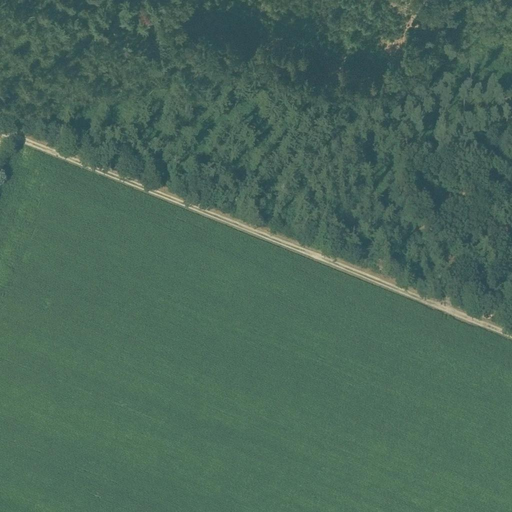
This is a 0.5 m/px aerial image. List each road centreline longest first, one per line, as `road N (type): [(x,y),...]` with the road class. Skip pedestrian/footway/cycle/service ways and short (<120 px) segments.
road 1 (track): [(0,131),(511,334)]
road 2 (track): [(511,110),(432,302)]
